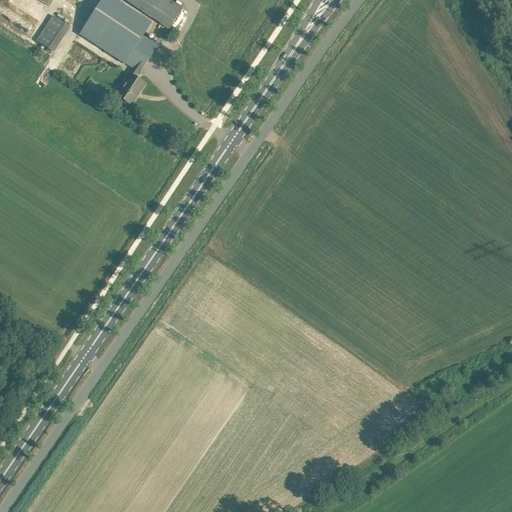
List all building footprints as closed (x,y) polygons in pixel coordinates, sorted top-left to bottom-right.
[(116,0),(102,0),(80,34),(133,69),(125,82),(126,82),(116,96),(123,100),(131,105),(145,84),(135,77),(138,72),(140,73),(158,46),(142,35),(151,23),(116,0)] [(124,0),(129,3),(169,29),(182,9),(168,0),(124,0)] [(54,15),(37,42),(56,53),(73,26),(54,15)] [(53,70),(67,49),(63,46),(48,67),(53,70)] [(92,80),(88,88),(101,96),(106,88),(92,80)]
